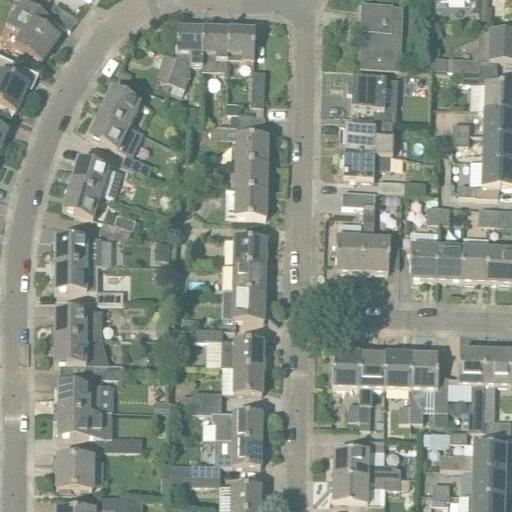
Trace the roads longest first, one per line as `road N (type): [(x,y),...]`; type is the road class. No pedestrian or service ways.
road 1 (residential): [(14,511),(16,258),(42,150),(86,60),(113,27),(146,6),(177,1)]
road 2 (residential): [(299,318),(303,0)]
road 3 (residential): [(511,324),(299,318)]
road 4 (residential): [(295,511),(299,318)]
